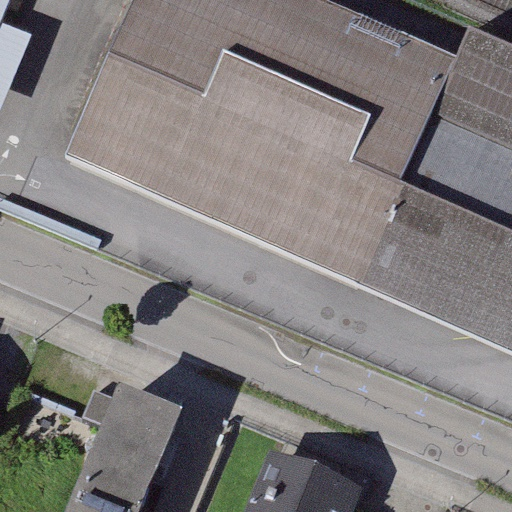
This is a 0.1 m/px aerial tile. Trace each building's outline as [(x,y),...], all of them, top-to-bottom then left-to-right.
[(0,0),(0,32),(13,0),(0,0)] [(511,75),(336,0),(132,0),(63,162),(511,353),(511,75)] [(0,444),(22,393),(0,383),(0,444)] [(120,403),(78,511),(180,511),(209,437),(120,403)] [(377,511),(274,469),(256,511),(377,511)]
